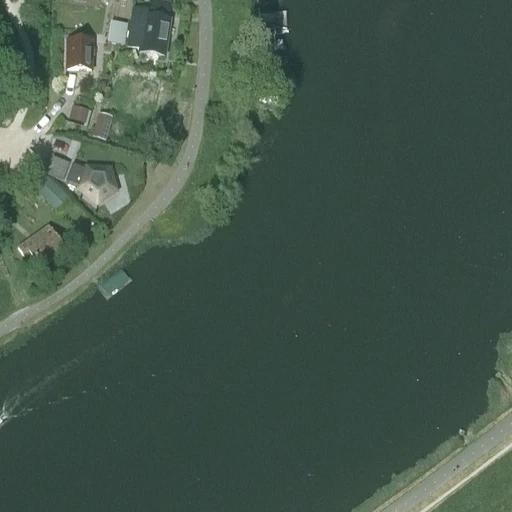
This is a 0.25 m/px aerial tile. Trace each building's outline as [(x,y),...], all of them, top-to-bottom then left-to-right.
[(141,56),(162,59),(170,11),(148,8),(147,20),(133,18),(128,50),(141,52),(141,56)] [(107,45),(123,48),(127,27),(111,24),(107,45)] [(67,44),(66,72),(91,73),(91,45),(67,44)] [(131,76),(120,107),(145,116),(157,86),(131,76)] [(94,203),(108,191),(104,174),(85,174),(79,191),(94,203)] [(30,184),(33,187),(53,206),(62,197),(39,175),(30,184)] [(38,271),(61,255),(63,253),(47,229),(16,251),(22,259),(28,255),(38,271)] [(94,282),(107,299),(133,279),(119,262),(94,282)]
